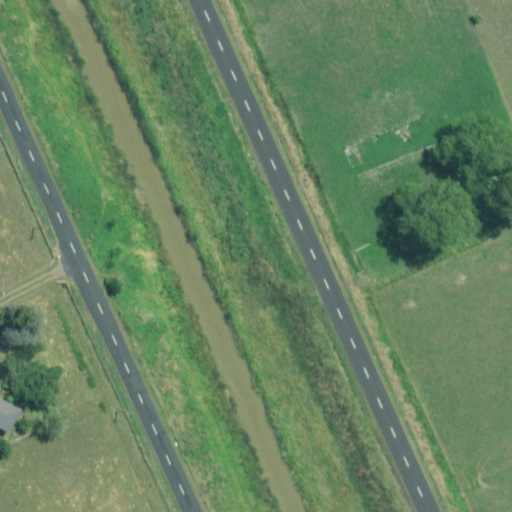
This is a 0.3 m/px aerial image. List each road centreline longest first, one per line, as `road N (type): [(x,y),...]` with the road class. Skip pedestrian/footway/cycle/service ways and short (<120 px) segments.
road 1 (unclassified): [(194,0),(425,511)]
road 2 (unclassified): [(187,511),(0,97)]
